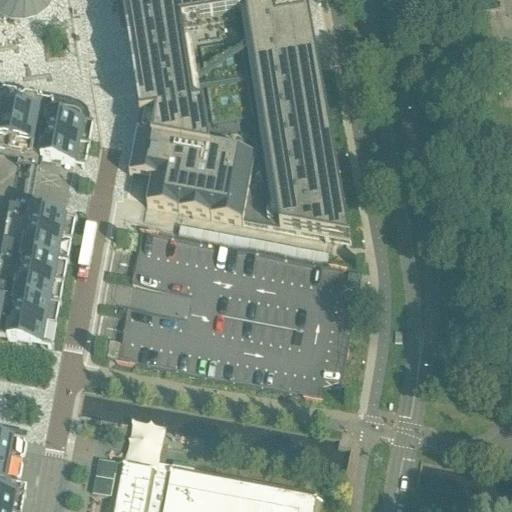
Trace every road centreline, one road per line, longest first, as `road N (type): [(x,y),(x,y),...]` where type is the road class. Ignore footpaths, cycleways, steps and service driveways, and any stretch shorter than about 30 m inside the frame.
road 1 (tertiary): [(393,511),(422,297),(378,0)]
road 2 (unclassified): [(44,511),(99,204)]
